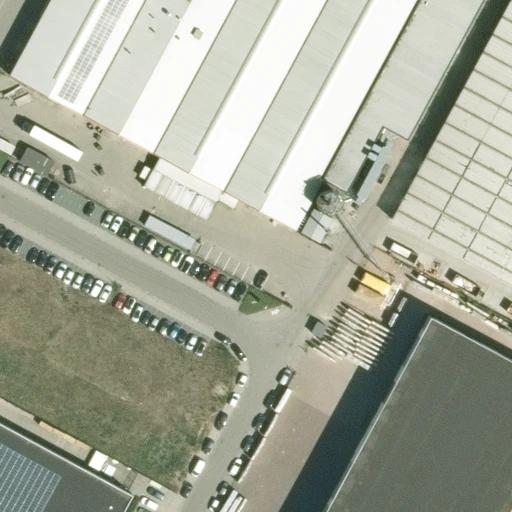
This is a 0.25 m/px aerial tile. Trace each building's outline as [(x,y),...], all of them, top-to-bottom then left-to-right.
[(293,229),(417,0),(48,0),(8,75),(293,229)] [(511,285),(511,0),(509,0),(390,219),(511,285)] [(47,176),(54,162),(27,148),(19,161),(47,176)] [(313,209),(300,232),(319,243),(332,219),(313,209)] [(55,284),(61,263),(35,256),(29,277),(55,284)] [(503,511),(511,498),(511,361),(428,316),(321,511),(503,511)] [(323,340),(328,330),(319,325),(314,336),(323,340)] [(0,422),(0,511),(122,511),(132,494),(0,422)]
